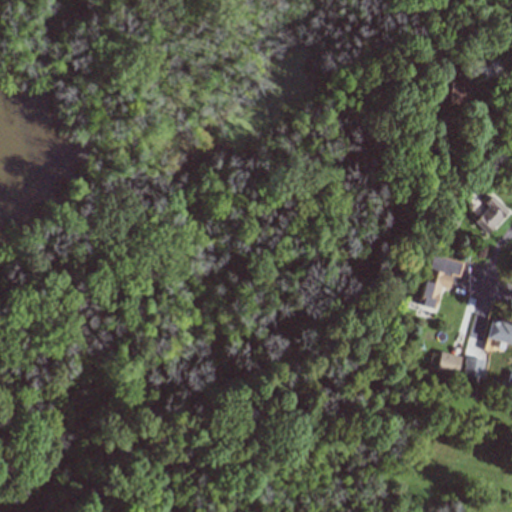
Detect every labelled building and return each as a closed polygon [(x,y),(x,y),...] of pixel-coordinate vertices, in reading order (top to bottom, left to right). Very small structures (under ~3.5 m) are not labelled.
[(511,17),(502,30),(511,37),(511,17)] [(466,77),(451,76),(450,80),(440,79),(437,106),(464,108),(466,77)] [(482,203),(486,207),(472,221),(485,234),(507,212),(490,195),(482,203)] [(418,306),(434,309),(437,287),(446,289),(449,273),(456,274),(458,261),(426,256),(418,306)] [(511,324),(489,319),(484,338),(511,344),(511,324)] [(435,371),(456,374),(459,355),(438,352),(435,371)] [(482,359),(463,357),(461,376),(480,377),(482,359)]
